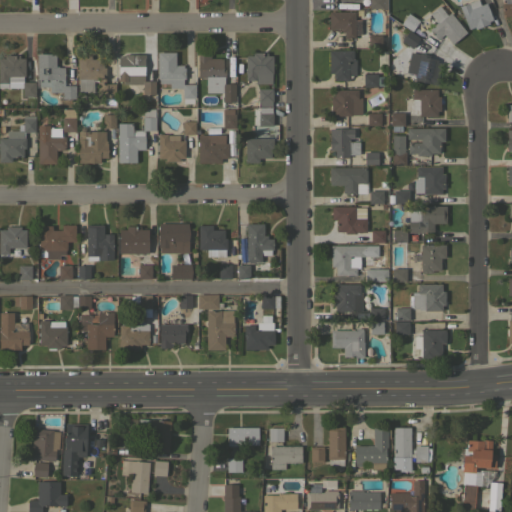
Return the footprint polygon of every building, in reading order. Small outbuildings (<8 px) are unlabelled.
[(383,0),(383,8),(369,8),(368,0),(383,0)] [(488,21),(488,23),(474,29),(474,27),(468,29),(459,6),(474,0),(477,0),(480,5),(485,3),(492,19),(488,21)] [(511,2),(511,16),(504,16),(504,14),(502,14),(501,3),(511,2)] [(466,32),(451,44),(443,34),(436,39),(428,29),(436,22),(429,13),(438,5),(446,15),(449,12),(466,32)] [(354,19),(361,19),(361,34),(354,34),(354,38),(344,38),(344,32),(341,32),(341,28),(328,28),(328,11),(354,11),(354,19)] [(418,20),(411,31),(400,23),(408,13),(418,20)] [(419,38),(411,48),(401,40),(408,30),(419,38)] [(386,34),(387,48),(380,48),(380,47),(368,47),(368,35),(386,34)] [(328,50),(352,50),(352,59),(355,59),(355,75),(352,75),(351,76),(349,77),(349,78),(348,78),(348,80),(333,80),(333,73),(328,73),(328,50)] [(386,65),(377,65),(377,51),(386,51),(386,65)] [(410,51),(419,54),(419,53),(430,55),(429,58),(437,59),(436,62),(441,63),(436,85),(413,79),(414,74),(405,71),(410,51)] [(157,52),(175,52),(175,65),(183,65),(183,67),(184,67),(184,78),(182,78),(182,82),(183,82),(183,84),(194,84),(195,98),(182,98),(182,88),(169,88),(169,83),(158,83),(158,78),(157,78),(157,52)] [(245,55),(252,55),(252,52),(267,52),(267,55),(272,55),(272,73),(271,73),(271,83),(255,83),(255,80),(245,80),(245,55)] [(55,66),(58,66),(58,67),(63,67),(64,85),(74,85),(74,98),(62,98),(62,91),(49,92),(49,86),(38,86),(38,79),(36,79),(36,53),(55,53),(55,66)] [(91,59),(103,59),(103,67),(105,67),(105,83),(115,83),(115,97),(100,97),(100,93),(97,93),(97,84),(93,84),(93,92),(77,92),(77,88),(78,88),(78,78),(77,78),(77,54),(91,54),(91,59)] [(124,56),(124,54),(139,54),(139,56),(144,56),(144,74),(143,74),(143,80),(154,80),(154,93),(142,94),(142,84),(123,84),(123,81),(118,81),(118,56),(124,56)] [(220,85),(205,85),(205,77),(197,77),(197,54),(210,54),(210,58),(220,58),(222,58),(222,67),(224,67),(224,77),(223,83),(220,85)] [(0,58),(4,58),(4,55),(19,55),(19,58),(24,58),(24,76),(23,76),(23,82),(34,82),(34,96),(22,96),(22,87),(0,87),(0,58)] [(376,73),(377,86),(363,86),(363,74),(376,73)] [(222,102),(221,84),(234,84),(234,102),(222,102)] [(272,88),(272,101),(271,101),(271,106),(259,106),(259,101),(258,101),(258,88),(272,88)] [(357,97),(361,97),(361,114),(351,115),(330,116),(330,96),(333,96),(333,89),(357,89),(357,97)] [(436,89),(436,96),(439,96),(439,110),(436,110),(436,116),(418,116),(418,113),(416,113),(416,109),(412,109),(412,89),(436,89)] [(258,125),(258,113),(259,113),(259,107),(271,107),(271,113),(272,113),(272,125),(258,125)] [(141,130),(141,109),(154,109),(154,130),(141,130)] [(222,128),(222,109),(233,109),(233,114),(235,114),(235,128),(222,128)] [(387,112),(387,125),(379,125),(366,125),(366,113),(387,112)] [(404,112),(404,125),(389,125),(389,112),(404,112)] [(115,128),(102,128),(102,114),(115,114),(115,128)] [(23,132),(22,116),(34,116),(34,132),(23,132)] [(75,131),(62,131),(62,117),(75,117),(75,131)] [(182,120),(195,121),(194,134),(182,134),(182,120)] [(143,130),(143,135),(143,149),(135,149),(135,162),(116,162),(116,137),(116,123),(131,123),(131,130),(143,130)] [(37,136),(36,136),(36,126),(48,126),(48,128),(60,128),(60,136),(64,136),(65,147),(63,147),(63,150),(55,150),(55,163),(37,163),(37,136)] [(197,162),(197,138),(205,138),(205,134),(208,134),(208,128),(220,128),(220,134),(224,134),(224,143),(227,143),(228,158),(220,158),(220,162),(197,162)] [(353,128),(353,137),(348,138),(348,141),(358,141),(358,154),(348,154),(348,157),(334,157),(334,149),(329,149),(329,128),(353,128)] [(443,141),(439,141),(439,153),(430,153),(430,155),(416,155),(416,153),(407,153),(407,142),(420,142),(420,138),(406,139),(406,128),(443,128),(443,141)] [(22,138),(24,138),(24,149),(22,149),(22,157),(9,157),(10,162),(0,162),(0,139),(5,139),(5,131),(21,131),(22,138)] [(104,131),(104,143),(106,143),(107,157),(99,157),(99,162),(78,162),(77,132),(85,132),(85,131),(104,131)] [(184,157),(178,157),(178,161),(158,161),(157,133),(167,133),(167,135),(179,135),(179,140),(184,140),(184,157)] [(405,151),(405,164),(391,164),(391,135),(403,135),(403,151),(405,151)] [(244,138),(272,138),(272,149),(270,149),(270,157),(258,157),(258,162),(244,162),(244,138)] [(377,152),(377,164),(364,164),(364,152),(377,152)] [(366,166),(366,193),(355,193),(355,194),(342,194),(342,186),(329,186),(328,167),(366,166)] [(441,166),(441,173),(444,173),(444,188),(440,188),(440,193),(422,193),(422,192),(413,192),(413,179),(416,179),(416,176),(415,176),(415,166),(441,166)] [(382,190),(382,203),(368,203),(368,191),(382,190)] [(407,190),(408,203),(393,203),(393,190),(407,190)] [(445,223),(433,223),(433,232),(407,232),(407,220),(408,220),(408,210),(419,210),(419,206),(445,205),(445,223)] [(354,206),(354,208),(363,208),(363,217),(365,217),(365,231),(354,232),(354,233),(344,233),(344,231),(335,231),(335,219),(331,219),(331,206),(354,206)] [(187,223),(187,252),(159,252),(159,247),(157,247),(157,240),(158,240),(158,223),(187,223)] [(263,223),(263,235),(266,235),(266,239),(272,239),(272,249),(270,249),(270,255),(260,255),(260,260),(259,260),(259,261),(254,262),(254,263),(248,263),(248,262),(246,262),(246,223),(263,223)] [(45,259),(45,250),(38,250),(38,225),(51,225),(51,230),(61,230),(61,224),(74,225),(74,241),(66,241),(66,250),(64,250),(64,255),(58,255),(58,259),(45,259)] [(197,224),(211,224),(211,229),(223,229),(223,237),(226,237),(226,249),(225,249),(225,256),(206,256),(206,249),(197,249),(197,224)] [(85,225),(102,225),(102,233),(112,233),(112,260),(97,260),(97,256),(86,256),(85,225)] [(25,247),(8,247),(8,254),(0,254),(0,229),(5,229),(5,226),(20,226),(20,229),(25,229),(25,247)] [(118,253),(118,229),(126,229),(126,226),(139,226),(139,229),(147,229),(147,253),(118,253)] [(383,229),(383,242),(370,242),(370,230),(383,229)] [(405,229),(405,242),(392,242),(392,229),(405,229)] [(420,244),(444,244),(444,257),(439,258),(439,270),(431,270),(431,272),(420,272),(420,244)] [(377,245),(377,256),(349,256),(349,267),(355,267),(355,275),(335,275),(335,266),(330,266),(330,245),(377,245)] [(150,278),(138,278),(138,264),(150,264),(150,278)] [(170,278),(170,264),(190,264),(190,278),(170,278)] [(230,278),(218,278),(218,264),(230,264),(230,278)] [(249,278),(237,278),(237,264),(248,264),(249,278)] [(31,279),(18,279),(18,265),(31,265),(31,279)] [(70,279),(57,279),(57,265),(70,265),(70,279)] [(89,278),(77,278),(77,265),(89,265),(89,278)] [(387,268),(387,281),(364,281),(364,268),(387,268)] [(405,268),(405,281),(391,281),(391,268),(405,268)] [(359,284),(359,293),(360,293),(360,309),(353,309),(353,311),(335,311),(335,306),(332,306),(331,291),(334,291),(334,284),(359,284)] [(441,284),(441,291),(444,291),(444,305),(441,305),(441,310),(424,310),(424,309),(418,309),(418,308),(412,308),(412,292),(417,292),(417,284),(441,284)] [(138,294),(151,294),(151,308),(138,308),(138,294)] [(191,308),(178,308),(178,294),(191,295),(191,308)] [(197,308),(197,294),(217,294),(217,308),(197,308)] [(273,294),(273,308),(260,308),(260,294),(273,294)] [(31,308),(18,308),(18,306),(13,306),(13,296),(18,296),(18,295),(30,295),(31,308)] [(58,295),(71,295),(76,295),(76,307),(71,307),(71,309),(58,309),(58,295)] [(90,308),(77,308),(77,295),(90,295),(90,308)] [(383,307),(383,320),(369,320),(369,307),(383,307)] [(395,308),(408,307),(409,320),(395,320),(395,308)] [(206,310),(220,310),(220,311),(233,311),(233,322),(233,334),(232,334),(232,336),(224,336),(224,349),(206,349),(206,310)] [(112,336),(104,336),(104,349),(85,348),(85,330),(78,330),(78,314),(98,314),(98,311),(112,312),(112,336)] [(13,322),(27,322),(27,330),(28,330),(28,344),(20,344),(20,349),(0,349),(0,312),(13,312),(13,322)] [(186,334),(183,334),(183,343),(181,342),(181,343),(172,343),(172,347),(159,347),(159,324),(168,324),(168,316),(182,316),(182,320),(183,322),(183,324),(186,324),(186,334)] [(38,320),(48,320),(48,321),(64,321),(64,326),(65,326),(65,345),(60,345),(60,348),(55,348),(55,349),(47,350),(47,348),(46,348),(46,345),(38,345),(38,320)] [(148,344),(140,343),(140,348),(119,348),(119,325),(128,325),(128,324),(135,320),(140,320),(148,324),(148,344)] [(382,321),(382,334),(369,334),(369,321),(382,321)] [(408,321),(408,334),(394,334),(394,321),(408,321)] [(244,349),(243,325),(253,325),(253,323),(273,323),(273,329),(273,344),(267,344),(267,349),(244,349)] [(330,330),(355,330),(355,328),(361,328),(361,330),(362,330),(362,342),(363,342),(363,357),(354,357),(354,356),(342,356),(342,347),(330,347),(330,330)] [(445,329),(445,332),(446,332),(446,337),(445,337),(445,343),(440,343),(441,343),(441,352),(440,352),(440,355),(432,355),(432,357),(420,357),(420,329),(445,329)] [(137,418),(148,418),(148,428),(137,428),(137,418)] [(136,419),(136,431),(122,431),(123,419),(136,419)] [(168,451),(152,450),(153,431),(148,431),(149,419),(154,419),(170,421),(168,451)] [(86,424),(85,457),(77,456),(76,475),(60,474),(62,449),(64,449),(65,423),(86,424)] [(258,427),(258,444),(241,444),(241,445),(227,445),(227,427),(258,427)] [(267,427),(282,427),(282,441),(281,441),(281,445),(301,445),(301,463),(284,463),(284,469),(270,469),(270,445),(270,441),(267,441),(267,427)] [(327,427),(344,427),(344,459),(343,459),(343,465),(328,465),(328,459),(327,459),(327,427)] [(372,445),(372,427),(387,427),(387,428),(390,428),(389,438),(387,438),(387,446),(385,446),(385,462),(384,462),(384,468),(371,468),(371,462),(361,462),(361,465),(356,465),(356,462),(354,462),(354,445),(372,445)] [(392,460),(392,427),(409,427),(409,460),(394,460),(392,460)] [(31,459),(33,428),(53,430),(51,450),(55,451),(54,461),(31,459)] [(491,440),(490,451),(490,453),(495,454),(495,456),(496,456),(495,466),(494,468),(476,466),(476,469),(495,471),(493,476),(489,481),(484,486),(475,485),(475,490),(476,490),(474,509),(461,508),(463,484),(462,484),(462,471),(461,471),(462,458),(469,459),(470,440),(482,440),(482,439),(491,440)] [(414,461),(414,445),(426,445),(426,461),(414,461)] [(310,446),(323,446),(323,462),(310,462),(310,446)] [(226,458),(241,458),(241,471),(226,471),(226,458)] [(119,476),(120,460),(129,461),(128,476),(119,476)] [(130,474),(129,474),(130,460),(148,461),(146,492),(129,491),(130,474)] [(167,461),(166,475),(152,474),(153,460),(167,461)] [(47,462),(46,477),(32,476),(34,461),(47,462)] [(319,480),(335,480),(334,488),(319,488),(319,480)] [(408,492),(408,495),(412,495),(412,480),(422,480),(422,511),(406,511),(401,511),(389,511),(389,492),(408,492)] [(37,481),(59,481),(59,494),(65,494),(65,505),(41,505),(41,511),(27,511),(27,499),(37,499),(37,481)] [(489,481),(501,482),(499,511),(487,510),(489,481)] [(223,511),(223,484),(237,484),(237,487),(243,487),(243,493),(237,493),(237,495),(239,495),(239,511),(253,511),(223,511)] [(319,493),(319,484),(306,484),(305,493),(319,493)] [(323,492),(323,490),(336,490),(336,492),(337,492),(337,509),(305,509),(305,492),(323,492)] [(376,509),(376,510),(372,510),(372,509),(370,509),(370,510),(364,510),(364,509),(348,509),(347,490),(362,490),(362,492),(379,492),(379,502),(385,502),(385,506),(379,506),(379,508),(376,509)] [(296,493),(296,509),(280,509),(280,511),(262,511),(262,494),(277,494),(277,493),(296,493)] [(145,500),(144,511),(128,511),(129,499),(145,500)]
